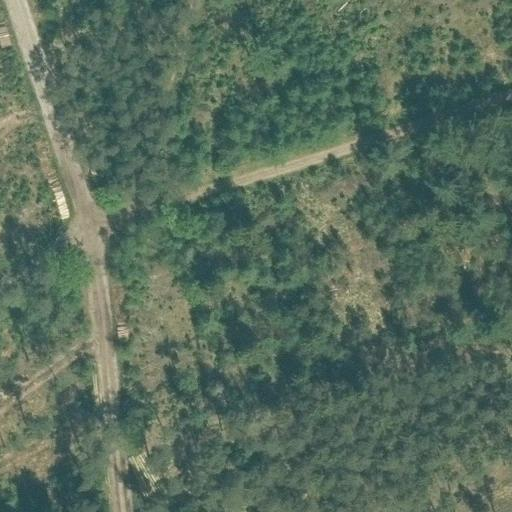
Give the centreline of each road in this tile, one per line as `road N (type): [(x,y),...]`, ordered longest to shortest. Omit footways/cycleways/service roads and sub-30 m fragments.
road 1 (track): [(169,197),(511,94)]
road 2 (track): [(115,511),(83,231)]
road 3 (track): [(83,231),(15,0)]
